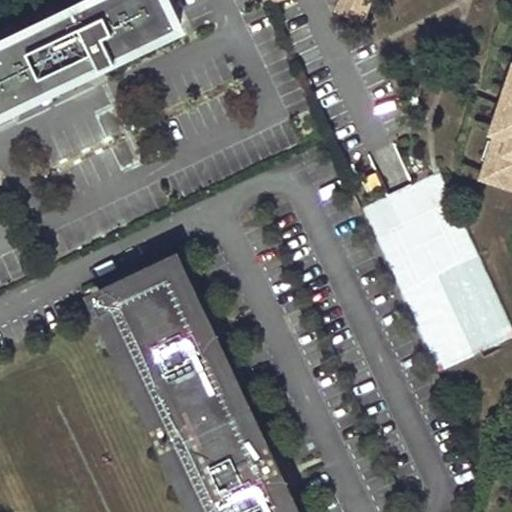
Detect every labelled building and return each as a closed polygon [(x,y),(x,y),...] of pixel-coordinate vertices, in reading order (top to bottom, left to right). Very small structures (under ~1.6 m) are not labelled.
[(171,0),(82,0),(0,39),(0,88),(5,86),(13,103),(94,64),(182,21),(171,0)] [(340,0),(337,11),(364,21),(371,0),(340,0)] [(511,74),(509,84),(511,84),(504,106),(502,105),(498,115),(504,118),(501,129),(497,128),(493,140),(497,142),(492,159),(490,158),(489,160),(484,175),(511,184),(511,74)] [(5,86),(0,88),(0,95),(1,95),(6,106),(13,103),(5,86)] [(498,115),(496,115),(493,127),(497,128),(501,129),(504,118),(498,115)] [(309,511),(182,241),(88,285),(101,313),(194,511),(309,511)]
